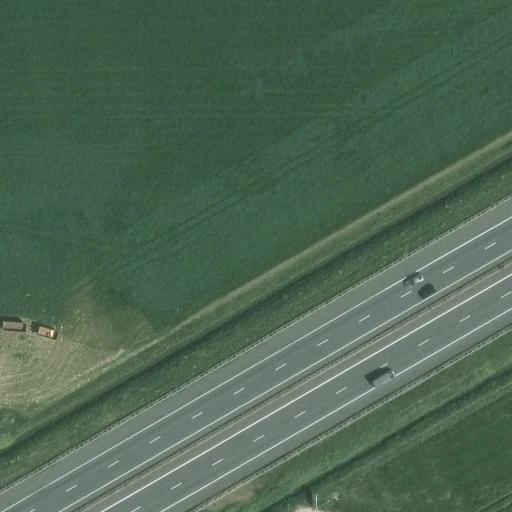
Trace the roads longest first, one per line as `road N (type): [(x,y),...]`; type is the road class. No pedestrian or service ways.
road 1 (motorway): [(511,235),(33,511)]
road 2 (motorway): [(134,511),(511,293)]
